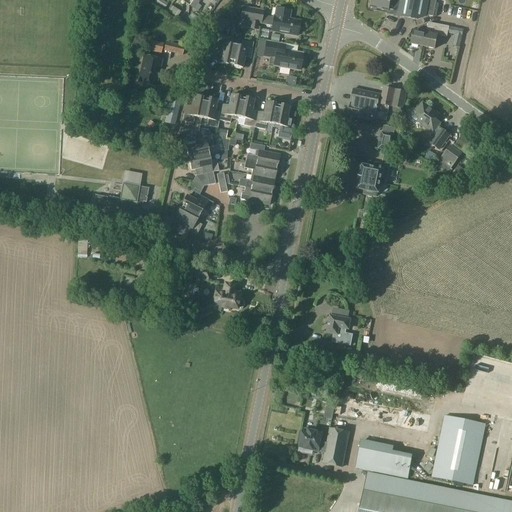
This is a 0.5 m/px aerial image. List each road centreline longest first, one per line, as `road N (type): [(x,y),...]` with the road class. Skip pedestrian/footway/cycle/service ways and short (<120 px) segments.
road 1 (secondary): [(236,511),(285,272)]
road 2 (residential): [(285,272),(158,235),(180,137)]
road 3 (tertiary): [(511,140),(337,15)]
road 4 (residential): [(223,0),(199,47),(200,70),(320,100)]
road 5 (secondary): [(285,272),(320,100)]
